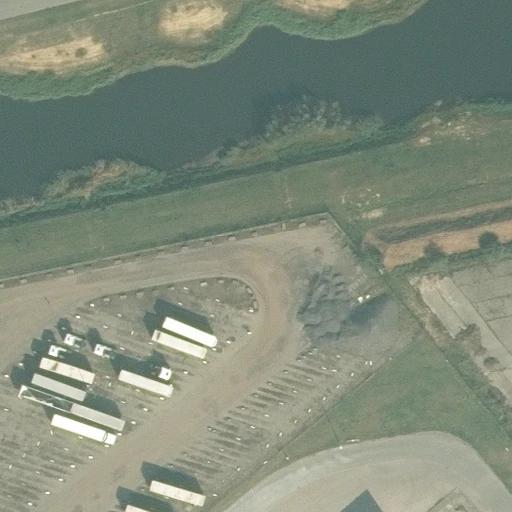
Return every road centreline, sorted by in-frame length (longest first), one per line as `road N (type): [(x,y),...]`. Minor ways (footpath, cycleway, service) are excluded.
road 1 (unknown): [(77,511),(273,350),(297,310),(293,290),(270,262),(256,262),(20,296)]
road 2 (unclassified): [(242,511),(332,462),(439,447),(461,458),(506,511)]
